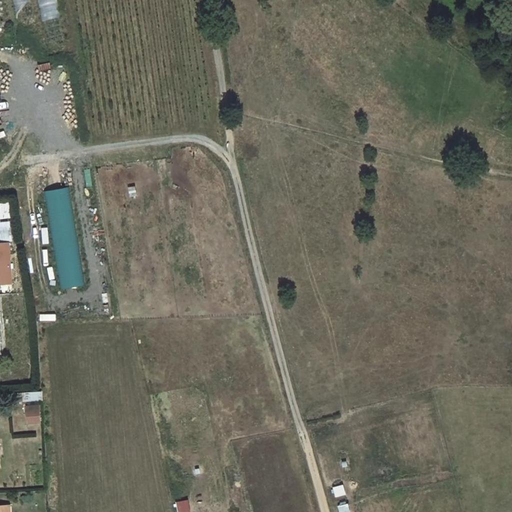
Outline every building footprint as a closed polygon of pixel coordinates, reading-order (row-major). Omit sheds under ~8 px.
[(40,0),(46,33),(62,30),(57,0),(40,0)] [(43,190),(60,288),(84,284),(67,186),(43,190)] [(0,217),(8,217),(8,201),(0,201),(0,217)] [(7,242),(0,242),(0,257),(9,257),(7,242)] [(42,392),(18,393),(18,402),(43,401),(42,392)] [(39,410),(28,411),(29,422),(39,421),(39,410)]
